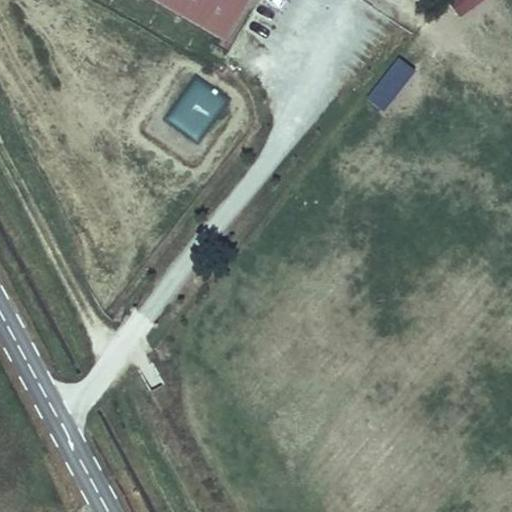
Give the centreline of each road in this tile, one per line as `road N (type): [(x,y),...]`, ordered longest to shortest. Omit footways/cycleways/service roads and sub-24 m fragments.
road 1 (track): [(113,357),(0,152)]
road 2 (secondary): [(0,315),(107,511)]
